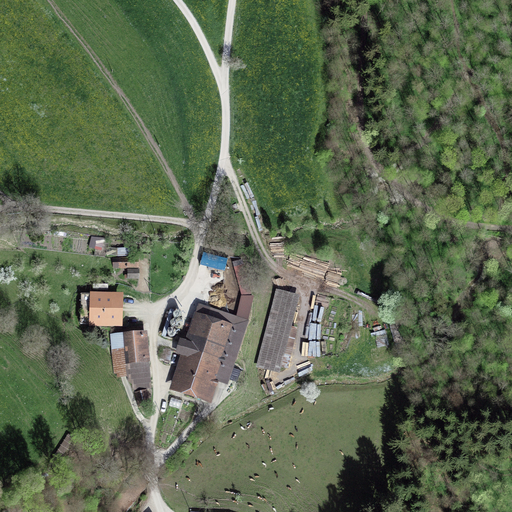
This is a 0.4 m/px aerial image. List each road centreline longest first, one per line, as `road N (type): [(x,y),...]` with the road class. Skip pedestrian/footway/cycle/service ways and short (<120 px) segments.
road 1 (track): [(160,511),(149,454),(153,334),(161,310),(192,272),(227,126),(224,92),(178,0)]
road 2 (track): [(368,0),(366,130),(383,174),(445,221),(511,228)]
road 3 (track): [(0,209),(202,228)]
road 4 (track): [(295,283),(266,257),(224,157)]
